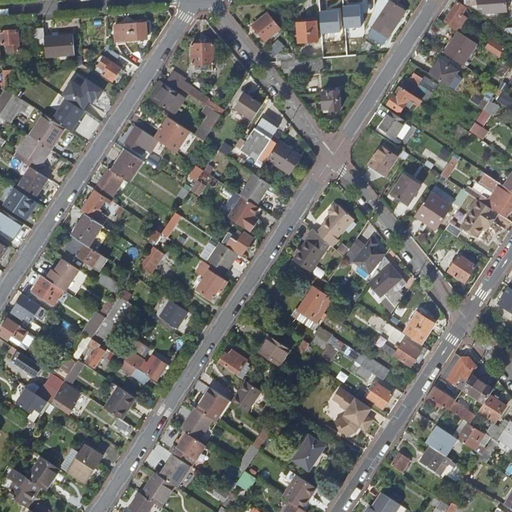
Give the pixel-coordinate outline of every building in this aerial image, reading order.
[(381,15),(374,11),(369,24),(389,37),(406,11),(389,0),(387,0),(382,7),(385,9),(381,15)] [(467,0),(468,4),(472,3),(472,6),(485,6),(485,12),(508,10),(507,0),(467,0)] [(467,7),(459,2),(446,20),(454,26),(453,27),(460,31),(468,19),(462,15),(467,7)] [(253,25),(266,40),(280,27),(267,13),(253,25)] [(142,37),(148,36),(147,22),(115,26),(117,42),(142,40),(142,37)] [(300,43),(320,41),(318,22),(300,23),(300,43)] [(10,31),(1,31),(3,45),(8,44),(9,52),(20,51),(19,32),(11,32),(10,31)] [(453,44),(447,53),(464,64),(478,43),(460,31),(452,42),(453,44)] [(74,35),(45,37),(47,57),(75,55),(74,35)] [(499,56),(503,50),(491,41),(486,48),(499,56)] [(214,44),(191,44),(192,64),(200,64),(201,70),(211,70),(211,64),(215,63),(214,44)] [(119,62),(122,56),(115,52),(112,57),(119,62)] [(114,81),(122,68),(101,55),(98,61),(107,68),(104,74),(114,81)] [(296,67),(296,60),(283,61),(283,68),(296,67)] [(302,61),(302,66),(313,66),(314,70),(324,70),(324,60),(302,61)] [(441,60),(431,74),(448,86),(458,71),(441,60)] [(175,71),(169,80),(207,104),(220,113),(223,108),(209,99),(209,97),(185,81),(186,78),(175,71)] [(65,83),(68,77),(64,74),(57,86),(65,92),(69,86),(65,83)] [(438,84),(426,76),(416,92),(428,100),(438,84)] [(104,82),(96,94),(105,100),(113,88),(104,82)] [(156,90),(152,96),(176,112),(186,98),(165,84),(160,92),(156,90)] [(412,94),(400,87),(389,104),(401,112),(406,104),(411,107),(415,101),(410,98),(412,94)] [(6,88),(0,97),(0,114),(1,115),(15,93),(7,88),(6,88)] [(323,92),(324,108),(331,108),(331,111),(341,111),(339,91),(323,92)] [(476,91),(472,101),(486,107),(490,97),(476,91)] [(263,104),(245,92),(235,107),(253,119),(263,104)] [(208,115),(199,127),(209,134),(222,114),(220,113),(207,104),(202,111),(208,115)] [(484,109),(479,116),(485,121),(490,113),(484,109)] [(396,137),(407,121),(392,111),(381,127),(396,137)] [(46,114),(31,136),(53,149),(67,128),(46,114)] [(479,116),(475,122),(482,126),(485,121),(479,116)] [(191,131),(169,117),(155,138),(158,140),(167,146),(177,152),(191,131)] [(270,140),(278,128),(263,117),(242,150),(257,160),(265,164),(265,163),(269,158),(277,145),(270,140)] [(475,122),(470,130),(483,139),(488,130),(482,126),(475,122)] [(140,152),(151,135),(137,126),(126,143),(140,152)] [(199,127),(195,134),(205,140),(209,134),(199,127)] [(48,156),(53,149),(31,136),(31,135),(17,156),(33,167),(36,169),(46,154),(48,156)] [(301,156),(280,141),(277,145),(269,158),(282,167),(290,172),(301,156)] [(398,156),(383,147),(372,164),(388,174),(398,156)] [(442,167),(452,152),(444,147),(439,156),(431,151),(427,157),(442,167)] [(129,182),(144,160),(127,149),(112,171),(129,182)] [(52,154),(46,162),(55,168),(61,159),(52,154)] [(452,156),(442,174),(450,178),(459,159),(452,156)] [(269,158),(265,163),(279,172),(282,167),(269,158)] [(33,167),(18,188),(35,200),(50,178),(36,169),(33,167)] [(123,179),(109,170),(97,188),(111,197),(123,179)] [(256,173),(242,195),(243,195),(257,204),(270,183),(258,174),(256,173)] [(422,185),(405,175),(393,194),(410,204),(422,185)] [(200,180),(193,190),(199,195),(206,184),(200,180)] [(470,186),(466,191),(470,194),(475,197),(478,199),(479,199),(485,204),(498,212),(506,218),(511,209),(511,190),(505,185),(497,180),(493,186),(498,190),(491,201),(486,198),(487,197),(470,186)] [(5,193),(11,197),(17,188),(11,185),(5,193)] [(17,188),(11,197),(6,205),(27,218),(38,201),(35,200),(18,188),(17,188)] [(96,190),(94,193),(103,198),(105,200),(104,202),(101,207),(105,210),(112,200),(96,190)] [(103,198),(94,193),(82,211),(86,214),(103,225),(107,219),(99,213),(100,211),(99,210),(101,207),(104,202),(105,200),(103,198)] [(432,193),(416,215),(430,224),(428,226),(436,231),(452,206),(432,193)] [(229,216),(252,230),(257,223),(260,218),(258,217),(255,215),(260,206),(257,204),(243,195),(229,216)] [(479,199),(478,199),(471,208),(473,210),(462,227),(478,237),(484,227),(483,226),(488,218),(493,221),(498,212),(485,204),(479,199)] [(113,216),(120,206),(115,203),(112,200),(105,210),(113,216)] [(324,227),(319,232),(331,244),(334,247),(340,240),(338,239),(356,220),(341,206),(340,207),(338,205),(335,205),(330,210),(330,214),(332,216),(323,226),(324,227)] [(0,230),(13,239),(24,223),(5,210),(0,217),(0,230)] [(167,234),(179,215),(176,212),(163,231),(167,234)] [(86,214),(73,235),(74,236),(90,246),(103,225),(86,214)] [(179,227),(185,231),(190,224),(183,220),(179,227)] [(463,230),(451,222),(446,229),(459,238),(463,230)] [(316,229),(295,260),(312,272),(331,244),(319,232),(316,229)] [(223,241),(228,244),(235,235),(230,232),(223,241)] [(241,238),(235,235),(228,244),(243,254),(254,237),(245,232),(241,238)] [(443,256),(446,251),(448,248),(452,241),(443,235),(441,238),(437,244),(440,246),(436,253),(443,256)] [(108,258),(101,254),(90,246),(74,236),(66,249),(93,266),(97,260),(104,264),(108,258)] [(366,246),(357,239),(356,241),(349,251),(362,260),(360,264),(370,271),(377,261),(378,261),(384,254),(374,247),(376,244),(371,240),(366,246)] [(225,274),(239,253),(221,241),(207,262),(224,273),(225,274)] [(166,253),(154,246),(148,254),(141,266),(152,273),(166,253)] [(476,265),(460,255),(449,271),(466,282),(476,265)] [(52,269),(47,278),(56,284),(66,290),(80,270),(63,258),(54,271),(52,269)] [(224,273),(207,262),(201,258),(193,269),(205,278),(197,290),(213,300),(226,280),(221,277),(224,273)] [(104,264),(97,260),(93,266),(100,271),(104,264)] [(384,294),(388,297),(396,307),(403,295),(399,289),(405,283),(391,265),(381,273),(377,268),(369,281),(381,296),(384,294)] [(102,273),(97,280),(115,292),(120,285),(102,273)] [(45,299),(56,284),(47,278),(41,274),(31,290),(45,299)] [(299,309),(317,322),(332,299),(314,287),(299,309)] [(511,313),(511,288),(510,287),(498,304),(511,313)] [(14,310),(8,306),(4,311),(37,333),(41,327),(30,321),(34,316),(42,320),(48,311),(24,296),(14,310)] [(107,348),(136,305),(121,296),(107,317),(93,338),(96,341),(107,348)] [(390,311),(396,307),(388,297),(383,301),(390,311)] [(178,326),(189,310),(172,299),(161,315),(178,326)] [(417,313),(404,333),(421,345),(435,324),(417,313)] [(19,325),(9,318),(0,330),(0,333),(9,340),(13,335),(22,341),(28,331),(19,325)] [(280,365),(290,349),(271,336),(261,352),(280,365)] [(311,342),(324,351),(329,345),(315,336),(311,342)] [(95,366),(107,348),(96,341),(93,338),(88,345),(92,347),(95,349),(92,353),(87,361),(95,366)] [(334,338),(329,345),(361,366),(372,374),(382,380),(388,371),(367,357),(365,359),(334,338)] [(385,345),(381,350),(393,358),(394,356),(411,368),(422,353),(404,341),(396,353),(385,345)] [(239,373),(238,375),(243,378),(250,368),(248,366),(250,363),(246,361),(251,353),(236,343),(229,354),(226,352),(220,360),(239,373)] [(18,351),(12,360),(29,371),(29,373),(35,376),(36,376),(42,367),(18,351)] [(135,353),(129,362),(137,367),(147,374),(148,373),(157,379),(167,363),(159,358),(154,365),(135,353)] [(455,385),(458,380),(461,376),(467,380),(470,376),(476,366),(469,357),(461,357),(456,354),(446,369),(452,372),(447,380),(455,385)] [(84,363),(79,359),(65,380),(67,382),(70,384),(84,363)] [(132,374),(137,367),(129,362),(124,359),(120,366),(132,374)] [(367,380),(372,374),(361,366),(356,373),(367,380)] [(441,376),(447,380),(452,372),(446,369),(441,376)] [(48,383),(58,390),(65,380),(54,374),(48,383)] [(492,390),(470,376),(467,380),(465,384),(462,389),(483,404),(489,394),(492,390)] [(247,380),(233,401),(247,411),(261,390),(247,380)] [(76,398),(81,391),(70,384),(67,382),(53,402),(70,414),(77,404),(73,401),(76,398)] [(383,409),(392,394),(374,382),(372,383),(367,389),(371,392),(367,398),(383,409)] [(127,407),(134,395),(115,383),(101,404),(123,418),(129,409),(127,407)] [(40,387),(36,393),(50,402),(54,396),(40,387)] [(212,387),(198,408),(210,417),(215,420),(230,399),(212,387)] [(455,401),(434,387),(428,396),(437,402),(449,409),(449,410),(454,402),(455,401)] [(40,411),(48,401),(26,388),(17,402),(32,413),(36,409),(40,411)] [(362,413),(367,407),(339,388),(332,399),(340,404),(339,406),(346,411),(345,413),(343,417),(335,421),(341,432),(343,431),(346,436),(356,432),(359,427),(363,425),(367,428),(372,420),(365,415),(362,413)] [(506,405),(489,394),(483,404),(479,410),(496,421),(506,405)] [(433,409),(437,402),(428,396),(423,403),(433,409)] [(476,415),(454,402),(449,410),(471,424),(476,415)] [(196,438),(210,417),(198,408),(195,407),(181,428),(185,430),(196,438)] [(27,424),(33,428),(37,423),(30,418),(27,424)] [(130,425),(119,418),(115,425),(125,432),(130,425)] [(511,423),(504,418),(498,428),(492,437),(491,439),(498,443),(500,439),(511,446),(511,423)] [(484,436),(486,433),(481,430),(480,432),(467,424),(457,439),(472,449),(475,445),(481,435),(484,436)] [(484,425),(480,430),(481,430),(486,433),(492,437),(498,428),(493,424),(490,428),(484,425)] [(268,425),(263,433),(268,436),(268,435),(273,428),(268,425)] [(439,428),(428,444),(431,446),(445,455),(446,456),(457,439),(439,428)] [(174,444),(169,451),(173,454),(190,465),(191,466),(206,444),(196,438),(185,430),(179,439),(181,441),(178,446),(174,444)] [(263,433),(254,447),(259,450),(268,436),(263,433)] [(293,460),(309,472),(327,446),(309,435),(293,460)] [(62,466),(86,482),(103,455),(86,444),(80,453),(73,448),(62,466)] [(431,446),(420,463),(434,472),(445,455),(431,446)] [(484,451),(477,446),(475,451),(481,455),(484,451)] [(245,461),(244,462),(248,465),(259,450),(254,447),(245,461)] [(492,452),(485,448),(484,451),(481,455),(481,456),(479,458),(486,462),(492,452)] [(390,466),(402,473),(410,460),(398,453),(390,466)] [(173,454),(159,474),(176,485),(176,486),(190,465),(173,454)] [(42,456),(28,477),(42,487),(47,490),(61,468),(42,456)] [(244,462),(240,468),(245,471),(248,465),(244,462)] [(456,472),(466,478),(471,471),(460,465),(456,472)] [(240,468),(231,481),(236,485),(243,473),(245,471),(240,468)] [(42,487),(28,477),(15,469),(10,477),(16,481),(16,488),(11,496),(26,506),(30,500),(28,499),(34,491),(38,494),(42,487)] [(149,485),(143,494),(155,502),(161,506),(176,485),(159,474),(155,471),(147,483),(149,485)] [(254,480),(255,478),(245,471),(243,473),(254,480)] [(292,484),(283,497),(290,502),(301,510),(316,489),(291,472),(286,479),(292,484)] [(250,485),(254,480),(243,473),(236,485),(230,492),(236,496),(241,500),(246,493),(249,495),(254,488),(250,485)] [(231,481),(225,489),(228,491),(230,492),(236,485),(231,481)] [(137,511),(147,511),(155,502),(143,494),(139,491),(129,506),(137,511)] [(227,508),(236,496),(230,492),(217,511),(228,511),(230,510),(227,508)] [(371,507),(367,505),(362,511),(402,511),(405,508),(380,493),(371,507)] [(443,511),(449,504),(447,503),(446,505),(440,501),(436,507),(437,509),(435,511),(443,511)] [(36,502),(31,509),(35,511),(44,511),(47,509),(36,502)] [(304,511),(301,510),(290,502),(283,511),(304,511)]
